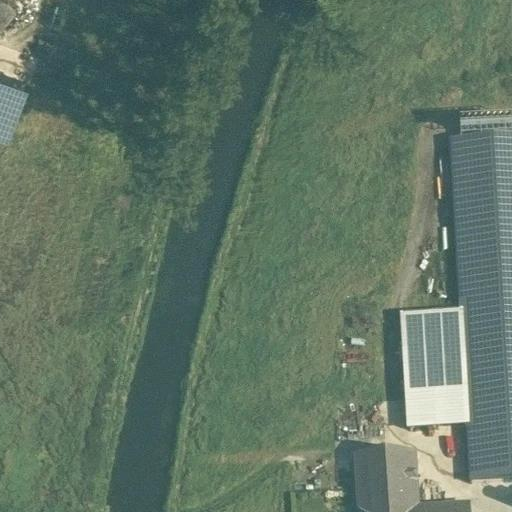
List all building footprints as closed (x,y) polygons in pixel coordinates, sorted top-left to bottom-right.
[(29,85),(0,74),(0,135),(10,139),(29,85)] [(461,280),(481,279),(479,204),(477,144),(456,144),(461,280)] [(442,317),(404,320),(408,402),(447,399),(442,317)] [(511,365),(484,367),(486,397),(488,436),(492,506),(511,504),(511,365)] [(447,399),(408,402),(411,440),(488,436),(486,397),(447,399)] [(415,456),(354,460),(357,511),(470,511),(470,507),(453,508),(453,497),(418,499),(415,456)]
